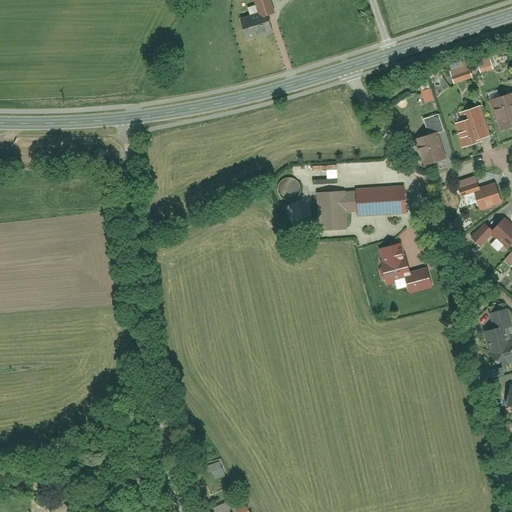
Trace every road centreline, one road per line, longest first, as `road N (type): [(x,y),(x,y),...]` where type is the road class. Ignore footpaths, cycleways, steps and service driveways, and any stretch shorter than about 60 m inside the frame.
road 1 (residential): [(133,116),(156,431),(184,511)]
road 2 (residential): [(422,197),(504,474)]
road 3 (tertiary): [(133,116),(207,108),(351,68)]
road 4 (tertiary): [(351,68),(511,16)]
road 5 (residential): [(351,68),(422,197)]
road 6 (tertiary): [(0,123),(133,116)]
